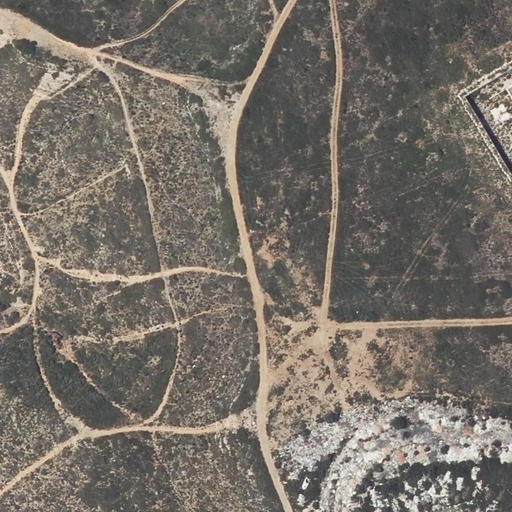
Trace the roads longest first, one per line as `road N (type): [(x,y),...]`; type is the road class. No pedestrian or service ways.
road 1 (track): [(332,0),(340,80),(323,323),(511,321)]
road 2 (track): [(258,421),(264,374),(231,142),(238,102),(291,0)]
road 3 (track): [(0,490),(87,432),(258,421),(264,467),(283,511)]
